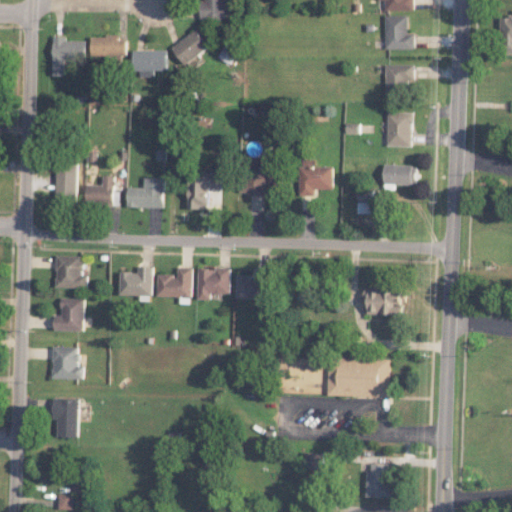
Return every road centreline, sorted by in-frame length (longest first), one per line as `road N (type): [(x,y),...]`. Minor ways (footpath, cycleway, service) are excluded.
road 1 (residential): [(13,511),(30,0)]
road 2 (secondary): [(442,511),(459,0)]
road 3 (residential): [(23,230),(450,249)]
road 4 (residential): [(30,8),(177,2)]
